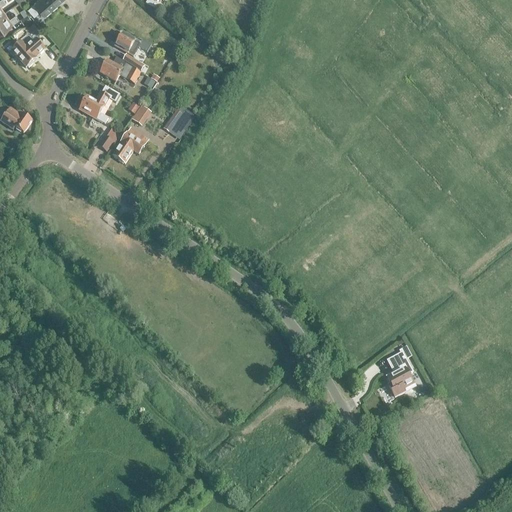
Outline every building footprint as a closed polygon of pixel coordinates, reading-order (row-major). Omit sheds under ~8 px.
[(41,11),(45,16),(62,0),(38,0),(28,9),(34,16),(41,11)] [(158,0),(162,0),(165,1),(165,0),(147,0),(145,4),(159,12),(162,6),(157,3),(158,0)] [(5,13),(0,15),(0,32),(18,20),(15,15),(9,19),(5,13)] [(141,42),(139,45),(120,35),(113,48),(133,58),(138,49),(147,54),(150,47),(141,42)] [(22,44),(11,53),(26,69),(27,68),(28,69),(33,65),(32,64),(36,60),(36,59),(45,51),(35,41),(26,49),(22,44)] [(134,86),(141,74),(116,59),(112,66),(105,62),(98,75),(114,84),(118,78),(125,82),(125,81),(134,86)] [(141,72),(146,75),(148,72),(142,68),(143,68),(130,61),(127,66),(140,73),(141,72)] [(84,108),(81,113),(96,122),(96,121),(104,126),(107,120),(99,116),(109,99),(101,95),(96,104),(86,98),(82,106),(84,108)] [(141,107),(131,122),(138,126),(148,112),(141,107)] [(8,112),(1,122),(13,130),(15,128),(24,134),(33,123),(20,113),(18,115),(11,109),(8,112)] [(173,117),(164,129),(169,132),(179,120),(173,117)] [(120,144),(111,156),(124,165),(132,153),(132,152),(138,157),(145,146),(141,143),(144,138),(130,129),(120,144)] [(113,144),(115,145),(121,135),(117,132),(111,140),(106,137),(97,150),(105,155),(113,144)] [(387,386),(395,400),(416,389),(410,376),(414,374),(403,353),(386,362),(393,374),(385,378),(389,385),(387,386)]
